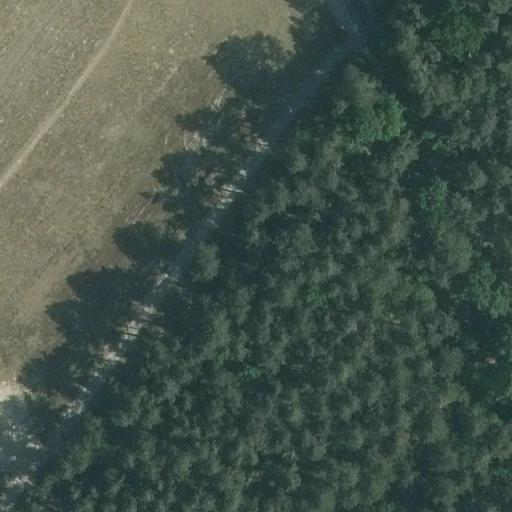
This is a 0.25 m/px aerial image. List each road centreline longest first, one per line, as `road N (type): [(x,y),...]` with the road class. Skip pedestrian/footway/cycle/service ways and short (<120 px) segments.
road 1 (track): [(5,511),(357,30)]
road 2 (unclassified): [(511,308),(341,0)]
